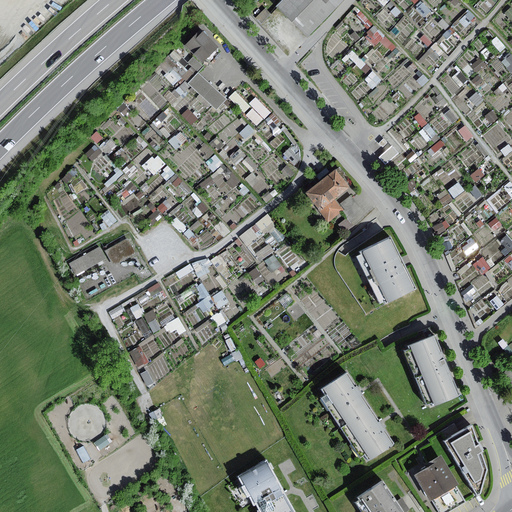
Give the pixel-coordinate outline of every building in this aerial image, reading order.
[(343,0),(282,0),(277,6),(309,36),(343,0)] [(266,9),(256,18),(261,24),(271,14),(266,9)] [(205,63),(220,47),(202,30),(187,45),(205,63)] [(352,50),(347,55),(366,71),(370,66),(352,50)] [(193,57),(188,63),(198,73),(204,67),(193,57)] [(199,73),(189,84),(218,110),(228,99),(199,73)] [(229,95),(246,112),(252,106),(236,89),(229,95)] [(253,107),(247,113),(256,124),(271,111),(257,95),(249,102),(253,107)] [(386,142),(382,138),(378,143),(382,147),(386,142)] [(145,163),(153,174),(167,163),(158,152),(145,163)] [(351,187),(336,169),(306,193),(329,221),(343,210),(339,205),(335,200),(351,187)] [(365,211),(351,195),(340,204),(346,210),(342,213),(351,223),(365,211)] [(247,244),(276,223),(269,213),(240,234),(247,244)] [(107,248),(113,261),(135,250),(129,237),(107,248)] [(401,260),(390,237),(359,252),(361,255),(357,257),(379,303),(385,301),(386,303),(416,288),(401,260)] [(468,253),(478,248),(474,241),(464,246),(468,253)] [(101,246),(69,259),(75,272),(107,259),(101,246)] [(275,254),(266,259),(273,272),(282,266),(275,254)] [(474,261),(481,273),(491,268),(485,256),(474,261)] [(257,267),(241,277),(249,289),(265,279),(257,267)] [(203,282),(193,287),(206,309),(216,304),(203,282)] [(213,294),(218,306),(229,301),(224,289),(213,294)] [(132,306),(136,318),(144,315),(140,303),(132,306)] [(144,335),(162,328),(155,310),(136,317),(144,335)] [(166,324),(171,333),(185,325),(179,316),(166,324)] [(436,335),(407,346),(409,350),(405,351),(426,405),(430,404),(431,407),(460,395),(436,335)] [(138,366),(149,361),(141,345),(131,350),(138,366)] [(511,372),(509,368),(502,374),(511,384),(511,372)] [(340,429),(370,409),(359,393),(346,373),(321,389),(325,395),(320,399),(340,429)] [(370,409),(340,429),(359,458),(364,455),(368,462),(394,445),(380,424),(370,409)] [(158,410),(149,414),(153,423),(163,418),(158,410)] [(165,421),(160,424),(165,433),(170,430),(165,421)] [(471,425),(443,440),(476,495),(480,493),(487,470),(481,453),(483,451),(478,444),(471,425)] [(102,438),(94,444),(99,451),(112,442),(106,435),(102,438)] [(83,447),(76,450),(83,463),(90,459),(83,447)] [(460,485),(442,455),(425,465),(427,469),(417,475),(432,501),(457,487),(460,485)] [(292,511),(283,496),(265,463),(239,477),(243,485),(240,486),(246,498),(250,496),(255,504),(258,502),(263,511),(292,511)] [(402,511),(381,482),(357,498),(359,500),(354,502),(360,511),(402,511)] [(457,487),(432,501),(438,511),(450,511),(467,502),(457,487)]
